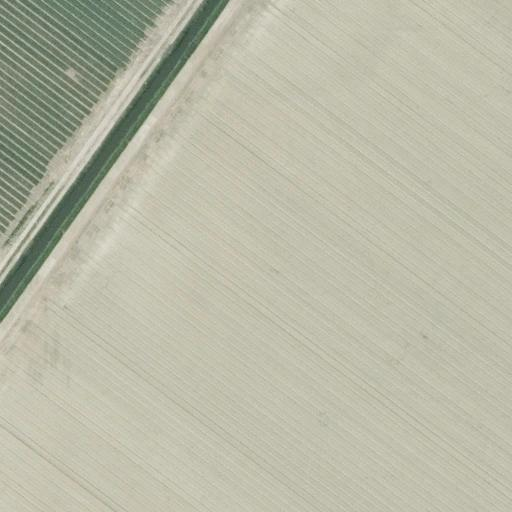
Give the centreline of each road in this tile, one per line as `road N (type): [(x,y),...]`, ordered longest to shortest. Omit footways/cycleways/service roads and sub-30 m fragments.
road 1 (track): [(237,0),(0,334)]
road 2 (unknown): [(0,273),(197,0)]
